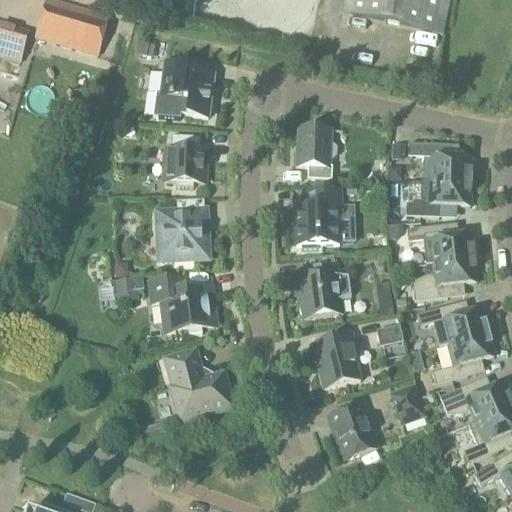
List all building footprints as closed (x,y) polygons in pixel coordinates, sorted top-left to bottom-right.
[(445,38),(452,0),(345,0),(342,16),(445,38)] [(97,61),(109,20),(45,2),(34,42),(97,61)] [(0,60),(20,66),(28,35),(0,27),(0,60)] [(141,46),(138,60),(139,60),(151,62),(154,52),(154,50),(141,46)] [(207,122),(213,80),(186,76),(186,70),(164,67),(160,97),(156,96),(153,120),(179,123),(180,118),(207,122)] [(318,134),(318,130),(315,127),(306,127),(303,129),(303,133),(299,133),(298,156),(296,156),(295,170),(308,171),(307,183),(331,183),(332,170),(328,170),(330,134),(318,134)] [(199,162),(200,141),(171,140),(171,155),(165,155),(164,185),(204,187),(205,162),(199,162)] [(404,163),(405,148),(393,148),(392,163),(404,163)] [(434,162),(433,185),(470,186),(471,162),(440,161),(441,149),(408,148),(408,161),(434,162)] [(433,185),(422,185),(421,208),(406,208),(406,221),(438,222),(439,209),(470,210),(470,186),(433,185)] [(296,250),(339,249),(338,212),(340,212),(339,194),(307,195),(308,211),(295,212),(296,250)] [(205,243),(204,215),(204,203),(177,203),(177,217),(158,218),(159,224),(155,224),(156,237),(159,237),(160,258),(173,257),(174,266),(194,265),(194,262),(206,261),(206,257),(210,257),(209,243),(205,243)] [(401,228),(387,228),(388,243),(395,243),(401,235),(401,228)] [(426,268),(432,267),(474,263),(471,239),(441,242),(439,230),(407,234),(408,246),(423,245),(426,268)] [(474,263),(432,267),(434,279),(425,280),(412,286),(415,306),(447,302),(446,290),(476,287),(474,263)] [(116,279),(127,278),(127,267),(115,267),(116,279)] [(305,323),(341,318),(339,305),(351,300),(348,281),(336,279),(335,271),(298,276),(305,323)] [(142,280),(115,284),(117,306),(138,303),(137,294),(144,293),(142,280)] [(186,295),(184,283),(148,288),(151,307),(163,306),(167,337),(214,330),(209,292),(186,295)] [(391,302),(378,304),(380,320),(393,319),(391,302)] [(441,326),(447,348),(488,338),(481,315),(452,322),(449,310),(417,319),(420,331),(441,326)] [(119,324),(143,319),(141,311),(117,316),(119,324)] [(381,350),(403,345),(399,329),(377,334),(381,350)] [(494,361),(488,338),(447,348),(453,371),(432,377),(435,389),(467,381),(464,369),(494,361)] [(356,367),(358,366),(352,340),(310,350),(314,367),(316,367),(323,394),(360,385),(356,367)] [(210,382),(200,377),(194,357),(166,364),(174,392),(172,393),(181,425),(231,411),(222,379),(210,382)] [(469,416),(474,426),(511,410),(511,409),(503,388),(475,400),(470,389),(440,401),(447,420),(462,419),(469,416)] [(386,390),(360,398),(367,425),(394,417),(386,390)] [(401,420),(423,412),(419,402),(415,390),(393,398),(401,420)] [(344,464),(376,453),(360,410),(328,421),(344,464)] [(511,410),(474,426),(468,429),(477,450),(463,457),(468,468),(498,456),(493,444),(511,436),(511,410)] [(153,429),(140,432),(144,443),(156,440),(153,429)] [(499,479),(511,500),(511,499),(511,471),(508,474),(502,463),(474,480),(480,491),(499,479)] [(66,498),(62,508),(72,511),(76,511),(80,503),(66,498)]
